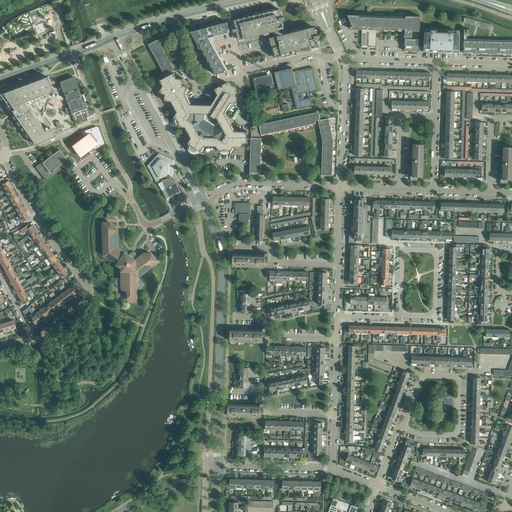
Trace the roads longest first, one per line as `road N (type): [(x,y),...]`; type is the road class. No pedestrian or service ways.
road 1 (tertiary): [(216,465),(221,253),(200,199)]
road 2 (residential): [(32,340),(92,293),(34,216),(5,155)]
road 3 (tertiary): [(200,199),(113,36)]
road 4 (secondary): [(113,36),(246,0)]
road 5 (residential): [(401,314),(434,312),(438,252),(402,250)]
road 6 (secondary): [(0,79),(113,36)]
